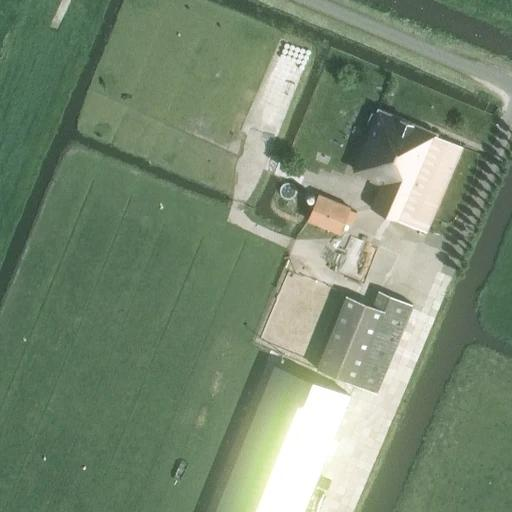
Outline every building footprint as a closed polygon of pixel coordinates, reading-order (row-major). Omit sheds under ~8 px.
[(380,181),(369,208),(426,232),(462,147),(437,136),(438,133),(379,108),(352,168),(354,169),(353,171),(380,181)] [(340,234),(344,223),(350,209),(351,207),(319,194),(307,221),(340,234)] [(357,212),(350,209),(344,223),(351,226),(357,212)] [(316,369),(355,384),(376,393),(412,304),(378,290),(372,305),(346,295),(316,369)] [(275,365),(215,511),(301,511),(321,463),(329,441),(330,442),(331,440),(330,440),(339,418),(339,419),(349,395),(275,365)]
